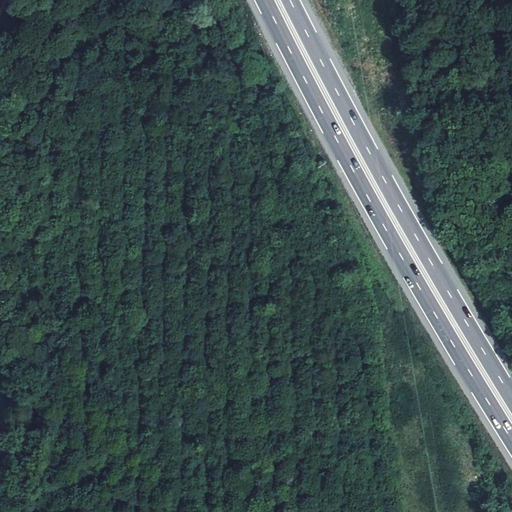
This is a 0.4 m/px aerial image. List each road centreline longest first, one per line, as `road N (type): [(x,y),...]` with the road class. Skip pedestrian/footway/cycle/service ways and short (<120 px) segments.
road 1 (motorway): [(264,0),(433,312),(511,439)]
road 2 (motorway): [(511,397),(359,136),(290,0)]
